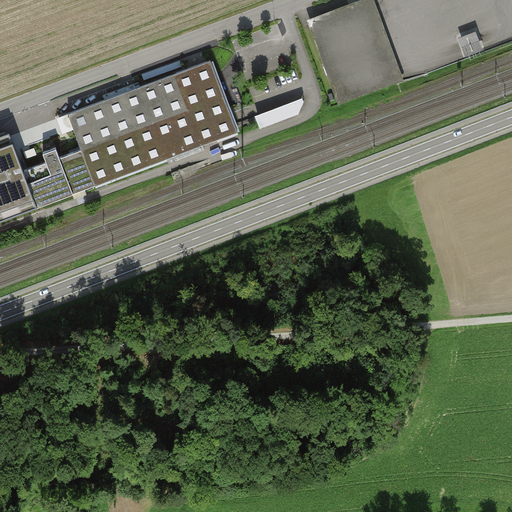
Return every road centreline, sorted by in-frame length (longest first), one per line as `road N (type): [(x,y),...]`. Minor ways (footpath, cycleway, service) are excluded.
road 1 (primary): [(511,117),(0,314)]
road 2 (track): [(511,321),(0,352)]
road 3 (residential): [(304,0),(0,112)]
